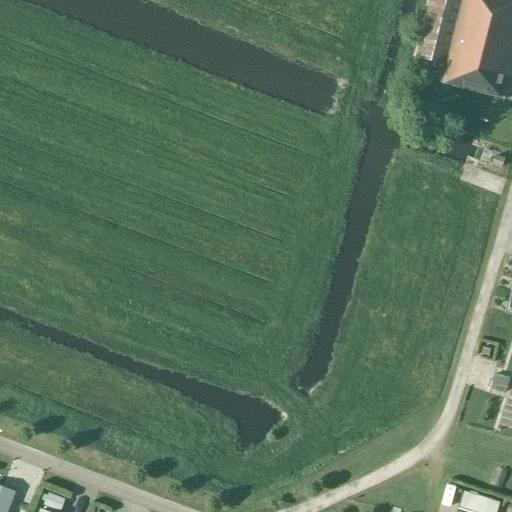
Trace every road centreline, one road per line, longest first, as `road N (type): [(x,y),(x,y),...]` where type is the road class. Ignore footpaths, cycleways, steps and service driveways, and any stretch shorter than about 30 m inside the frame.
road 1 (residential): [(299,511),(425,453),(442,431),(511,201)]
road 2 (residential): [(0,446),(174,511)]
